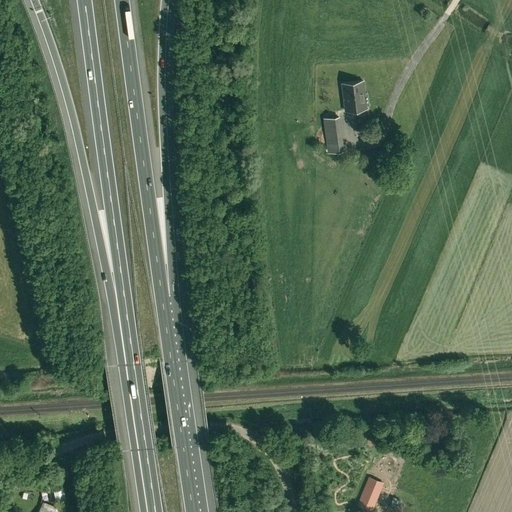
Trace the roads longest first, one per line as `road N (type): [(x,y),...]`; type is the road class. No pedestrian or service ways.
road 1 (motorway): [(37,0),(123,296)]
road 2 (motorway): [(161,297),(121,0)]
road 3 (motorway): [(84,0),(123,296)]
road 4 (motorway): [(161,297),(165,0)]
road 5 (motorway): [(123,296),(155,511)]
road 6 (motorway): [(192,511),(161,297)]
road 7 (track): [(359,145),(379,138),(397,88),(457,0)]
road 8 (unclassified): [(65,446),(111,433),(214,424)]
road 9 (unclassified): [(290,511),(273,452),(250,433),(214,424)]
